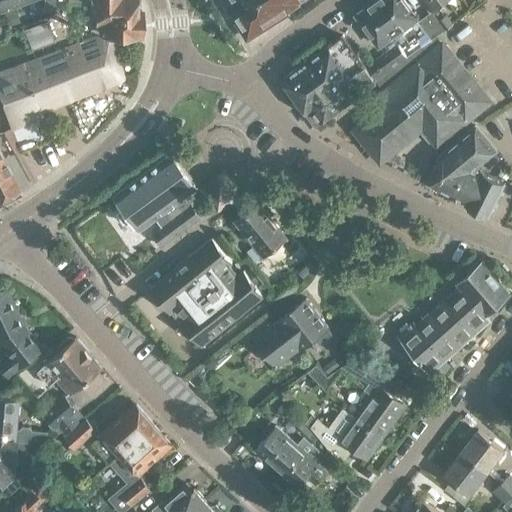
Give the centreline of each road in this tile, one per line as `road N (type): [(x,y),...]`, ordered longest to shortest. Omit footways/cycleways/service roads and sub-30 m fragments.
road 1 (residential): [(266,511),(53,284),(13,227)]
road 2 (residential): [(245,80),(255,100),(342,161),(511,243)]
road 3 (residential): [(374,511),(511,322)]
road 4 (secondary): [(13,227),(122,141),(153,106),(171,68)]
road 5 (residential): [(245,80),(343,0)]
